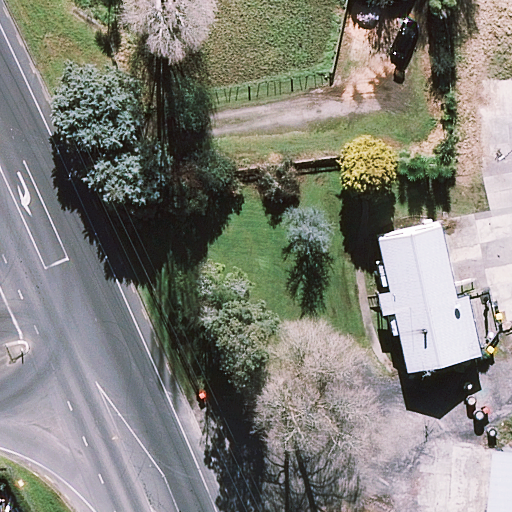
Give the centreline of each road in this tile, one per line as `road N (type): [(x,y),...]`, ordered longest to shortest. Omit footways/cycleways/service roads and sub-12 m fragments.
road 1 (tertiary): [(0,154),(88,335)]
road 2 (tertiary): [(88,335),(161,511)]
